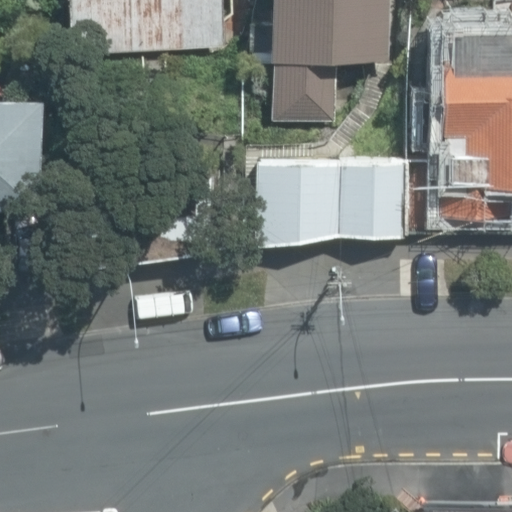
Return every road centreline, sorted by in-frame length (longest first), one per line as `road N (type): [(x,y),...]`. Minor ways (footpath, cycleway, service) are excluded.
road 1 (secondary): [(511,406),(166,424)]
road 2 (secondary): [(166,424),(0,440)]
